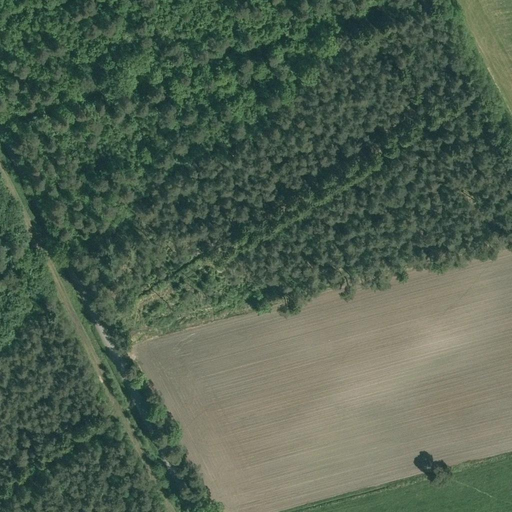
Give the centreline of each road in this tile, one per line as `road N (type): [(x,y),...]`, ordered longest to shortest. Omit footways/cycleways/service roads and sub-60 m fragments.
road 1 (unclassified): [(0,125),(196,511)]
road 2 (track): [(0,118),(372,9),(367,0)]
